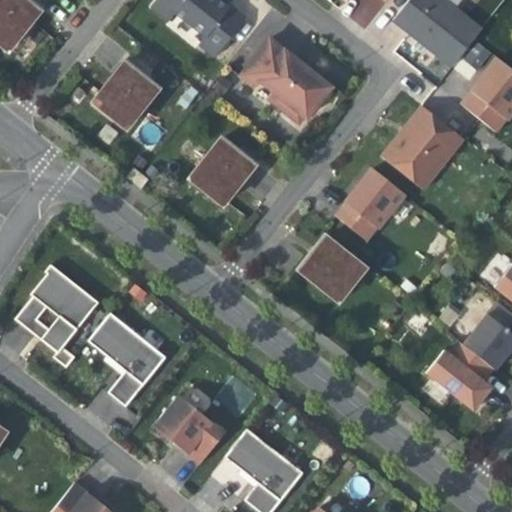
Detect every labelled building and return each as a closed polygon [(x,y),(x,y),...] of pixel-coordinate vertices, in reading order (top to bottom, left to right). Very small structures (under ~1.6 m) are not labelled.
[(23,0),(0,0),(0,35),(12,45),(25,29),(38,12),(23,0)] [(169,20),(179,9),(185,0),(155,0),(151,6),(169,20)] [(185,0),(179,9),(209,33),(227,9),(215,0),(185,0)] [(358,0),(346,16),(364,29),(382,4),(376,0),(358,0)] [(442,0),(408,0),(392,20),(419,41),(451,67),(480,30),(442,0)] [(215,57),(245,18),(230,6),(227,9),(209,33),(199,44),(215,57)] [(0,45),(7,51),(12,45),(0,35),(0,45)] [(269,40),(239,76),(254,88),(259,81),(275,93),(303,116),(305,117),(329,88),(299,64),(269,40)] [(472,81),(489,50),(473,41),(455,71),(472,81)] [(495,60),(480,78),(486,83),(501,65),(495,60)] [(110,80),(96,98),(129,125),(156,91),(122,64),(110,80)] [(472,89),(459,105),(494,133),(511,109),(511,73),(501,65),(486,83),(480,78),(472,89)] [(213,88),(222,95),(231,84),(222,77),(213,88)] [(298,122),(303,116),(275,93),(270,100),(298,122)] [(125,131),(129,125),(96,98),(91,104),(125,131)] [(462,139),(423,108),(407,127),(409,129),(395,147),(393,146),(382,159),(422,190),(462,139)] [(409,129),(407,127),(401,135),(393,146),(395,147),(409,129)] [(192,174),(225,201),(238,185),(252,168),(219,141),(192,174)] [(372,169),(356,189),(361,192),(376,173),(372,169)] [(403,194),(376,173),(361,192),(356,189),(351,196),(335,215),(366,240),(403,194)] [(221,207),(225,201),(192,174),(187,180),(221,207)] [(311,255),(298,271),(331,298),(358,265),(324,238),(311,255)] [(68,338),(101,297),(54,260),(49,266),(51,268),(35,288),(37,290),(19,313),(40,330),(60,346),(61,347),(68,338)] [(364,269),(358,265),(331,298),(337,303),(364,269)] [(494,287),(511,301),(511,265),(494,287)] [(129,291),(139,299),(144,293),(134,285),(129,291)] [(511,314),(496,302),(462,345),(492,369),(493,369),(505,353),(511,344),(511,314)] [(108,313),(86,341),(106,356),(124,371),(122,374),(106,392),(124,407),(163,357),(108,313)] [(80,348),(68,338),(61,347),(60,346),(57,350),(70,361),(80,348)] [(457,341),(447,355),(482,382),(492,369),(462,345),(457,341)] [(442,351),(425,373),(463,403),(467,398),(476,405),(483,396),(489,388),(482,382),(447,355),(442,351)] [(112,366),(122,374),(124,371),(106,356),(103,359),(112,366)] [(223,433),(177,396),(156,422),(176,438),(172,442),(182,451),(199,464),(223,433)] [(270,403),(281,411),(286,405),(276,397),(270,403)] [(472,410),(476,405),(467,398),(463,403),(472,410)] [(245,429),(224,457),(241,470),(257,483),(255,486),(244,500),(258,511),(270,511),(301,473),(245,429)] [(247,480),(255,486),(257,483),(241,470),(238,473),(247,480)] [(72,485),(50,511),(96,511),(95,511),(99,506),(89,498),(72,485)] [(333,511),(323,503),(315,511),(333,511)]
